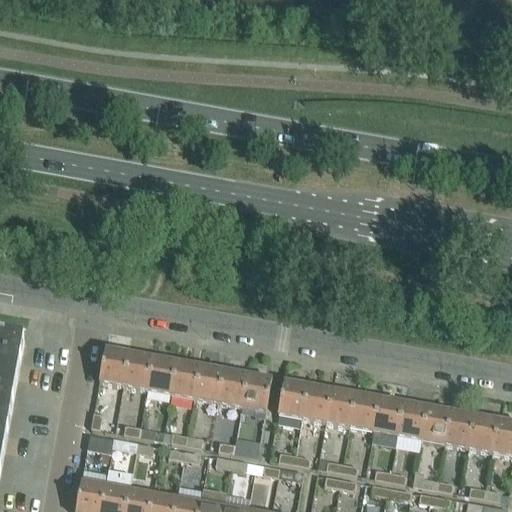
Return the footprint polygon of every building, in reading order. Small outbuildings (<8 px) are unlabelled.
[(2,331),(0,342),(21,345),(23,335),(14,333),(2,331)] [(0,417),(10,419),(23,346),(0,341),(0,417)] [(121,391),(127,357),(105,353),(99,387),(121,391)] [(145,395),(151,362),(127,357),(121,391),(145,395)] [(169,400),(175,366),(151,362),(145,395),(169,400)] [(192,404),(198,370),(175,366),(169,400),(192,404)] [(216,408),(222,375),(198,370),(192,404),(216,408)] [(241,412),(247,379),(222,375),(216,408),(241,412)] [(264,423),(271,383),(247,379),(241,412),(256,415),(254,422),(264,423)] [(301,423),(307,390),(283,385),(277,419),(301,423)] [(325,428),(331,394),(307,390),(301,423),(325,428)] [(349,432),(355,398),(331,394),(325,428),(349,432)] [(371,436),(377,402),(355,398),(349,432),(371,436)] [(396,440),(402,407),(377,402),(371,436),(396,440)] [(420,445),(426,411),(402,407),(396,440),(420,445)] [(444,449),(450,416),(426,411),(420,445),(444,449)] [(468,453),(474,420),(450,416),(444,449),(468,453)] [(0,474),(10,419),(0,417),(0,474)] [(103,419),(94,418),(91,433),(100,435),(103,419)] [(492,458),(498,424),(474,420),(468,453),(492,458)] [(511,461),(511,426),(498,424),(492,458),(511,461)] [(139,442),(141,433),(125,430),(124,439),(139,442)] [(156,435),(141,433),(139,442),(154,445),(156,435)] [(186,450),(188,441),(173,438),(171,448),(186,450)] [(112,453),(113,443),(90,439),(87,455),(111,459),(112,453)] [(204,444),(188,441),(186,450),(202,453),(204,444)] [(113,443),(112,453),(136,457),(138,448),(113,443)] [(256,463),(259,447),(237,443),(236,450),(235,450),(234,459),(256,463)] [(234,459),(235,450),(220,447),(218,456),(234,459)] [(136,457),(152,460),(153,450),(138,448),(136,457)] [(184,466),(186,456),(170,453),(168,463),(184,466)] [(199,469),(201,459),(186,456),(184,466),(199,469)] [(293,470),(295,460),(280,458),(279,467),(293,470)] [(311,463),(295,460),(293,470),(309,472),(311,463)] [(231,474),(233,465),(217,462),(215,471),(231,474)] [(246,477),(248,468),(248,467),(233,465),(231,474),(246,477)] [(342,478),(343,469),(328,466),(326,475),(342,478)] [(359,472),(343,469),(342,478),(357,481),(359,472)] [(277,483),(279,473),(264,470),(263,480),(277,483)] [(295,476),(279,473),(277,483),(302,487),(304,478),(295,476)] [(389,487),(391,477),(376,475),(374,484),(389,487)] [(436,495),(438,486),(424,484),(425,478),(416,476),(413,491),(436,495)] [(407,480),(391,477),(389,487),(405,490),(407,480)] [(339,494),(340,484),(326,481),(324,491),(339,494)] [(355,496),(357,487),(340,484),(339,494),(355,496)] [(100,511),(105,490),(82,486),(77,511),(100,511)] [(454,489),(438,486),(436,495),(453,498),(454,489)] [(125,511),(128,494),(105,490),(100,511),(125,511)] [(387,502),(388,493),(373,490),(371,499),(387,502)] [(470,492),(469,501),(484,504),(485,494),(470,492)] [(410,507),(412,498),(412,497),(388,493),(387,502),(410,507)] [(149,511),(152,498),(128,494),(125,511),(149,511)] [(485,494),(484,504),(500,507),(501,498),(502,497),(485,494)] [(174,511),(176,502),(152,498),(149,511),(174,511)] [(434,511),(436,501),(420,498),(419,508),(434,511)] [(440,511),(449,511),(451,504),(436,501),(434,511),(440,511)] [(198,511),(200,507),(176,502),(174,511),(198,511)]
